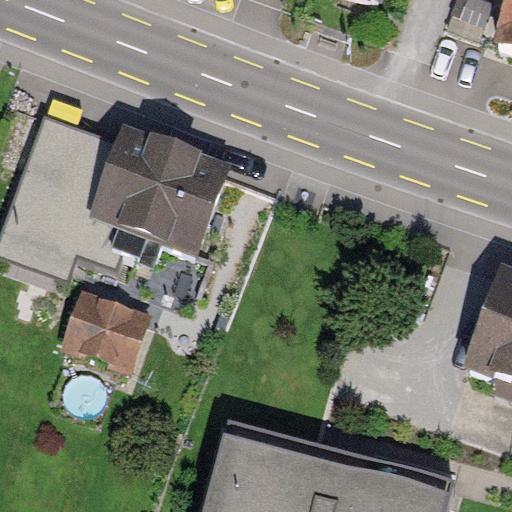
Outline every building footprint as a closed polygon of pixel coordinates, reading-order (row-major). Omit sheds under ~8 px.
[(385,0),(347,0),(381,12),(385,0)] [(511,8),(497,53),(511,58),(511,8)] [(42,125),(11,275),(75,288),(106,138),(42,125)] [(229,178),(126,142),(83,265),(118,277),(131,240),(199,263),(229,178)] [(511,278),(505,276),(468,375),(511,391),(511,278)] [(154,326),(81,300),(62,355),(135,380),(154,326)] [(459,511),(467,486),(224,420),(198,511),(459,511)]
